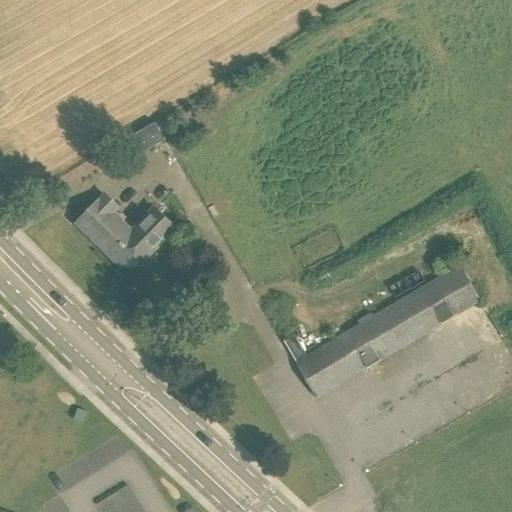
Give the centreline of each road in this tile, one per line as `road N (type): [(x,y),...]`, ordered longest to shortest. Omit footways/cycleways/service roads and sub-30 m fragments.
road 1 (secondary): [(282,511),(0,236)]
road 2 (secondary): [(0,282),(235,511)]
